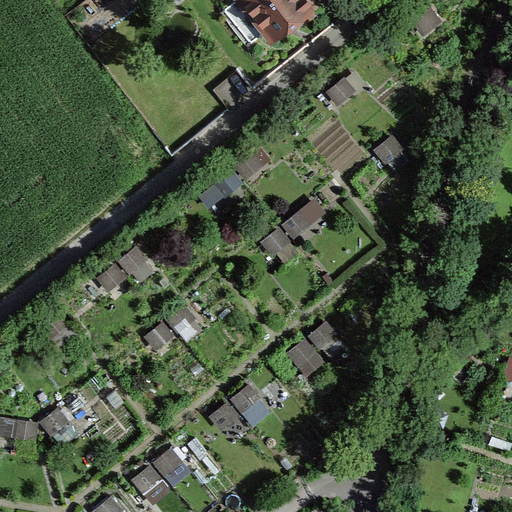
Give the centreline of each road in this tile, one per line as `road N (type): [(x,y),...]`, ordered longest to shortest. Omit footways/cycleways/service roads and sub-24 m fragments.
road 1 (residential): [(511,0),(466,96),(363,511)]
road 2 (unclassified): [(242,113),(0,313)]
road 3 (residential): [(380,0),(242,113)]
